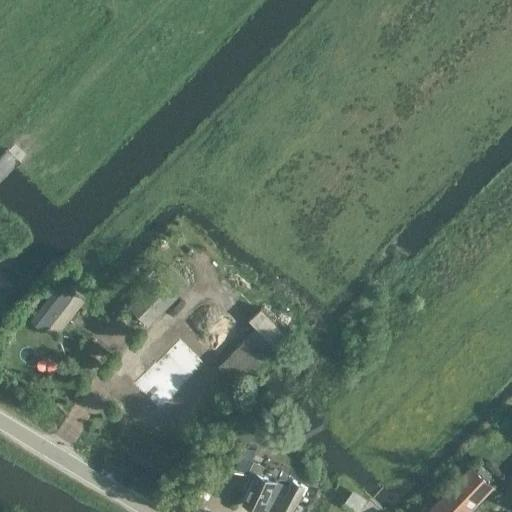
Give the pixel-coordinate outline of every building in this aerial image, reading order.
[(151,324),(176,296),(188,283),(168,264),(155,276),(129,303),(151,324)] [(272,344),(284,332),(258,305),(246,317),(255,326),(216,363),(235,383),(274,346),(272,344)] [(175,333),(168,328),(127,374),(125,373),(112,388),(139,413),(194,351),(189,346),(192,343),(195,346),(196,344),(180,328),(175,333)] [(210,376),(202,384),(213,394),(221,386),(210,376)] [(223,460),(245,471),(255,447),(233,437),(223,460)] [(257,475),(243,502),(261,510),(264,504),(274,509),(272,511),(291,511),(305,484),(294,480),(290,489),(262,475),(266,467),(256,462),(251,472),(257,475)] [(467,511),(494,485),(471,463),(423,511),(467,511)]
